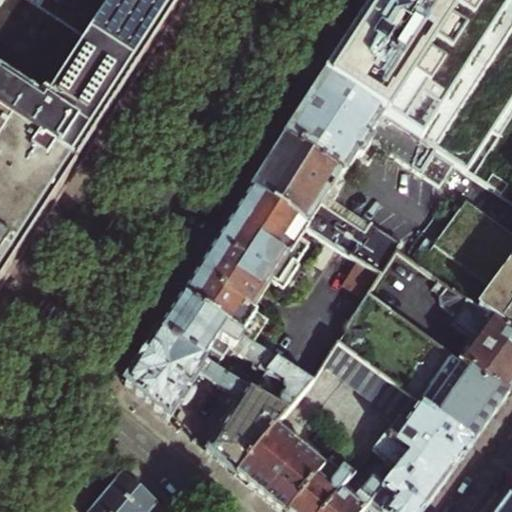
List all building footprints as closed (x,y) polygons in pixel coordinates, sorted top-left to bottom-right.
[(22,0),(90,44),(138,76),(157,47),(179,14),(157,0),(22,0)] [(157,0),(179,14),(187,0),(157,0)] [(511,0),(375,0),(359,25),(341,54),(321,83),(435,156),(467,177),(491,139),(499,143),(511,123),(511,28),(510,28),(511,24),(511,0)] [(0,123),(75,172),(108,123),(138,76),(90,44),(50,106),(45,103),(42,107),(0,79),(0,123)] [(248,195),(304,231),(380,280),(396,255),(437,285),(450,295),(462,277),(447,262),(410,235),(414,228),(386,209),(375,226),(368,221),(360,233),(333,216),(343,202),(337,198),(338,197),(330,192),(339,179),(342,181),(357,159),(369,168),(379,152),(420,178),(428,167),(435,156),(321,83),(303,111),(248,195)] [(0,288),(75,172),(0,123),(0,288)] [(214,248),(270,284),(304,231),(248,195),(230,223),(214,248)] [(198,272),(180,301),(248,345),(256,332),(244,324),(258,303),(270,310),(278,297),(266,289),(270,284),(214,248),(198,272)] [(511,266),(478,315),(511,340),(511,266)] [(511,393),(511,340),(478,315),(450,295),(437,285),(431,294),(440,300),(439,302),(441,310),(457,321),(452,328),(469,340),(464,347),(470,351),(459,366),(506,401),(511,393)] [(506,401),(459,366),(368,300),(337,346),(401,394),(421,408),(473,446),(506,401)] [(259,370),(267,357),(248,345),(180,301),(168,319),(158,335),(215,372),(217,369),(222,369),(229,359),(227,354),(229,351),(259,370)] [(215,372),(158,335),(125,386),(154,411),(168,423),(198,376),(237,402),(204,453),(209,457),(236,479),(274,431),(311,386),(267,357),(259,370),(257,373),(264,377),(258,387),(255,388),(250,385),(248,389),(242,390),(215,372)] [(350,402),(368,415),(377,404),(389,412),(401,394),(337,346),(317,377),(350,402)] [(275,511),(287,511),(328,463),(368,415),(350,402),(321,438),(326,442),(311,461),(274,431),(236,479),(256,496),(275,511)] [(473,446),(421,408),(405,430),(398,425),(384,440),(410,459),(365,511),(424,511),(430,504),(473,446)] [(365,511),(410,459),(384,440),(371,456),(360,469),(364,473),(377,457),(387,465),(373,482),(367,477),(359,486),(361,487),(350,500),(345,496),(342,500),(338,496),(324,511),(365,511)] [(324,511),(338,496),(360,469),(371,456),(363,450),(350,464),(346,464),(339,472),(328,463),(287,511),(324,511)] [(121,479),(92,511),(148,511),(153,507),(121,479)] [(511,511),(511,503),(507,500),(498,511),(511,511)]
